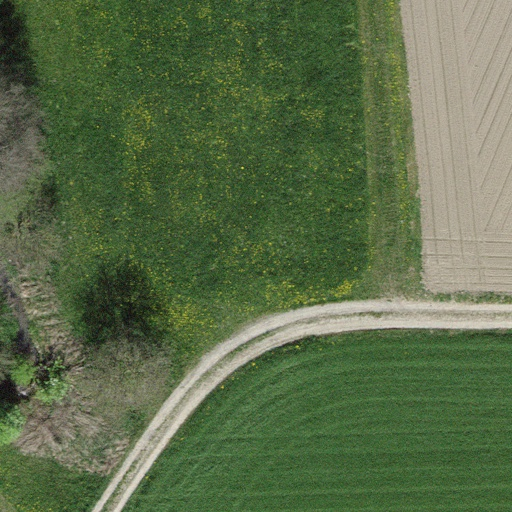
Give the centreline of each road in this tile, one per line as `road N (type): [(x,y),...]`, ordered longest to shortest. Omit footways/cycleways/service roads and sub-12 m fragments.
road 1 (track): [(110,511),(190,395),(222,359),(267,332),(318,319),(511,317)]
road 2 (track): [(382,0),(423,319)]
